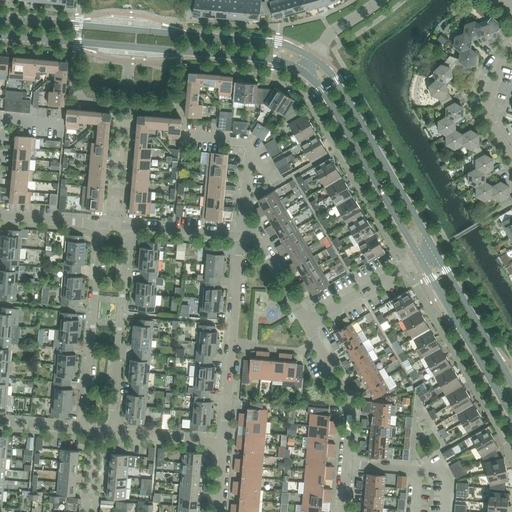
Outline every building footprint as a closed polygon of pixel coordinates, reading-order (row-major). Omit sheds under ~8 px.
[(193,15),(205,16),(206,0),(194,0),(194,8),(193,15)] [(206,0),(205,16),(215,17),(216,0),(206,0)] [(216,0),(215,17),(226,18),(227,0),(216,0)] [(227,0),(226,18),(237,19),(238,0),(227,0)] [(238,0),(237,19),(248,20),(249,0),(246,0),(238,0)] [(249,0),(248,20),(259,21),(260,16),(266,16),(265,1),(261,1),(249,0)] [(285,17),(280,0),(269,0),(268,0),(265,1),(266,16),(272,15),(274,20),(285,17)] [(291,0),(280,0),(285,17),(295,14),(291,0)] [(302,0),(291,0),(295,14),(306,11),(302,0)] [(316,8),(313,0),(302,0),(306,11),(316,8)] [(490,25),(481,28),(479,37),(486,43),(495,40),(497,31),(501,26),(492,18),(489,22),(490,25)] [(465,25),(464,34),(471,40),(479,37),(481,28),(474,22),(465,25)] [(454,46),(461,52),(470,49),(471,40),(464,34),(455,37),(454,46)] [(470,49),(461,52),(459,61),(456,60),(454,64),(462,72),(466,67),(475,64),(477,55),(470,49)] [(0,56),(0,74),(7,75),(9,57),(0,56)] [(25,59),(14,58),(13,67),(10,67),(9,79),(24,80),(25,59)] [(36,60),(25,59),(24,80),(34,81),(35,75),(36,60)] [(41,71),(51,72),(52,61),(36,60),(35,75),(40,76),(41,71)] [(56,72),(56,77),(67,78),(68,62),(52,61),(51,72),(56,72)] [(462,72),(454,64),(450,68),(441,65),(434,71),(436,80),(445,83),(452,77),(451,74),(453,72),(458,76),(462,72)] [(189,73),(188,89),(199,90),(199,85),(204,85),(205,74),(189,73)] [(221,76),(205,74),(204,85),(214,86),(214,91),(219,91),(219,95),(221,76)] [(232,77),(221,76),(219,95),(231,96),(232,77)] [(50,87),(50,93),(65,94),(67,78),(56,77),(55,88),(50,87)] [(437,97),(441,104),(451,98),(447,92),(445,83),(436,80),(429,86),(431,96),(437,97)] [(233,101),(244,102),(246,83),(235,82),(233,101)] [(244,102),(262,104),(264,89),(257,88),(257,84),(246,83),(244,102)] [(264,89),(262,104),(265,104),(274,110),(285,94),(275,88),(273,92),(270,90),(264,89)] [(199,90),(188,89),(187,105),(202,106),(203,100),(198,100),(199,90)] [(65,94),(50,93),(49,104),(64,105),(65,94)] [(285,94),(274,110),(284,116),(285,118),(298,111),(295,106),(292,104),(294,100),(285,94)] [(446,108),(447,117),(455,122),(463,117),(463,108),(454,103),(451,98),(441,104),(443,108),(446,108)] [(202,106),(187,105),(186,116),(201,117),(202,106)] [(66,129),(81,130),(82,126),(83,111),(68,110),(66,129)] [(84,122),(98,123),(99,112),(83,111),(82,126),(83,127),(84,122)] [(285,118),(294,134),(311,124),(305,115),(301,117),(298,111),(285,118)] [(99,123),(98,128),(109,129),(111,113),(99,112),(98,123),(99,123)] [(137,131),(148,132),(148,128),(149,128),(150,117),(138,116),(137,131)] [(150,117),(149,128),(163,129),(163,134),(165,134),(166,118),(150,117)] [(438,131),(446,135),(455,131),(455,122),(447,117),(438,121),(438,131)] [(181,120),(166,118),(165,134),(169,134),(168,138),(179,139),(181,120)] [(233,133),(239,134),(241,122),(234,121),(233,133)] [(241,122),(239,134),(246,135),(248,123),(241,122)] [(251,134),(257,137),(264,127),(258,123),(251,134)] [(294,134),(300,143),(316,134),(311,124),(294,134)] [(257,137),(263,141),(270,131),(264,127),(257,137)] [(92,144),(108,145),(109,129),(98,128),(98,133),(93,132),(93,138),(92,144)] [(469,152),(471,156),(481,150),(478,144),(478,135),(470,130),(462,135),(462,145),(470,149),(469,152)] [(136,148),(151,149),(152,143),(147,143),(148,132),(137,131),(136,148)] [(454,149),(462,145),(462,135),(455,131),(446,135),(446,145),(454,149)] [(316,134),(300,143),(305,153),(322,143),(316,134)] [(16,136),(15,146),(15,148),(31,149),(35,149),(36,138),(16,136)] [(264,145),(267,151),(278,145),(274,139),(264,145)] [(322,143),(305,153),(311,163),(327,153),(322,143)] [(107,156),(108,145),(92,144),(91,155),(107,156)] [(278,145),(267,151),(271,157),(281,151),(278,145)] [(15,150),(14,158),(30,160),(31,149),(15,148),(15,150)] [(135,159),(150,160),(151,149),(136,148),(135,159)] [(476,160),(476,169),(485,173),(493,169),(493,159),(484,155),(481,150),(471,156),(473,160),(476,160)] [(207,164),(211,165),(227,166),(227,164),(228,155),(208,153),(207,164)] [(107,156),(91,155),(90,165),(106,167),(107,156)] [(274,163),(277,169),(288,163),(284,157),(274,163)] [(14,158),(13,167),(13,169),(29,170),(30,160),(14,158)] [(314,168),(319,178),(336,168),(330,158),(314,168)] [(134,169),(149,170),(150,160),(135,159),(134,169)] [(288,163),(277,169),(281,175),(291,169),(288,163)] [(207,164),(206,175),(226,177),(226,168),(236,169),(237,165),(227,164),(227,166),(211,165),(207,164)] [(89,176),(105,177),(106,167),(90,165),(89,176)] [(319,178),(325,187),(341,177),(336,168),(319,178)] [(13,171),(12,180),(28,181),(32,182),(33,171),(29,170),(13,169),(13,171)] [(149,170),(134,169),(133,180),(148,181),(149,170)] [(468,183),(476,187),(485,182),(485,173),(476,169),(468,173),(468,183)] [(206,175),(205,186),(225,188),(225,186),(226,177),(206,175)] [(89,176),(89,187),(104,188),(105,177),(89,176)] [(325,187),(330,196),(347,187),(341,177),(325,187)] [(12,180),(11,189),(11,191),(27,192),(28,181),(12,180)] [(147,192),(148,181),(133,180),(132,191),(147,192)] [(485,201),(492,196),(492,187),(485,182),(476,187),(476,196),(485,201)] [(492,187),(492,196),(500,201),(499,203),(501,207),(511,201),(508,196),(508,187),(500,182),(492,187)] [(83,186),(82,197),(103,199),(104,188),(89,187),(83,186)] [(225,188),(205,186),(204,197),(224,198),(225,190),(235,190),(235,186),(225,186),(225,188)] [(330,196),(336,206),(352,196),(347,187),(330,196)] [(11,191),(11,193),(10,202),(30,204),(31,192),(27,192),(11,191)] [(151,192),(147,192),(132,191),(131,201),(150,203),(151,192)] [(254,210),(257,214),(280,200),(275,191),(258,200),(261,206),(254,210)] [(46,205),(55,206),(56,195),(47,194),(46,205)] [(336,206),(341,215),(358,205),(352,196),(336,206)] [(103,199),(82,197),(81,208),(102,210),(103,199)] [(203,207),(207,208),(223,209),(223,207),(224,198),(204,197),(203,207)] [(266,214),(269,219),(286,210),(280,200),(257,214),(259,218),(266,214)] [(150,203),(131,201),(130,213),(149,214),(150,203)] [(341,215),(347,224),(363,215),(358,205),(341,215)] [(207,208),(203,207),(202,219),(222,220),(223,211),(233,212),(233,208),(223,207),(223,209),(207,208)] [(265,228),(268,233),(291,219),(286,210),(269,219),(272,224),(265,228)] [(347,224),(352,234),(369,224),(363,215),(347,224)] [(511,216),(501,223),(509,238),(511,236),(511,216)] [(277,233),(280,238),(296,228),(291,219),(268,233),(270,237),(277,233)] [(352,234),(357,243),(374,234),(369,224),(352,234)] [(276,247),(278,251),(302,238),(296,228),(280,238),(283,243),(276,247)] [(0,246),(20,248),(21,231),(8,230),(7,236),(2,235),(1,241),(0,241),(0,246)] [(357,243),(363,253),(379,243),(374,234),(357,243)] [(81,236),(67,235),(65,252),(87,254),(87,249),(85,248),(86,243),(80,242),(81,236)] [(288,252),(291,257),(307,247),(302,238),(278,251),(281,256),(288,252)] [(138,253),(137,259),(159,261),(160,243),(146,242),(146,248),(140,247),(140,253),(138,253)] [(379,243),(363,253),(369,263),(385,253),(379,243)] [(0,257),(5,258),(5,265),(18,266),(20,248),(0,246),(0,251),(0,252),(0,256),(0,257)] [(206,247),(204,265),(226,266),(226,261),(224,261),(224,255),(219,254),(220,248),(206,247)] [(287,266),(289,270),(313,257),(307,247),(291,257),(294,262),(287,266)] [(87,254),(65,252),(64,270),(78,271),(78,264),(84,265),(84,259),(86,259),(87,254)] [(299,270),(302,276),(318,266),(313,257),(289,270),(292,275),(299,270)] [(144,270),(143,277),(157,278),(159,261),(137,259),(137,264),(139,264),(139,270),(144,270)] [(0,281),(17,283),(18,266),(5,265),(4,270),(0,270),(0,281)] [(198,281),(203,282),(217,283),(217,277),(222,277),(223,271),(225,271),(226,266),(204,265),(203,276),(198,275),(198,281)] [(298,285),(300,289),(324,275),(318,266),(302,276),(305,281),(298,285)] [(64,270),(62,287),(84,289),(84,283),(82,283),(83,277),(77,277),(78,271),(64,270)] [(324,275),(300,289),(303,293),(310,289),(313,295),(329,285),(324,275)] [(157,278),(143,277),(143,283),(137,282),(137,288),(135,288),(134,293),(156,295),(157,284),(162,285),(163,278),(157,278)] [(17,283),(0,281),(0,292),(2,293),(2,299),(15,300),(17,283)] [(217,283),(203,282),(201,299),(223,301),(223,295),(221,295),(221,289),(216,289),(217,283)] [(84,289),(62,287),(61,304),(75,306),(75,300),(81,300),(81,294),(83,294),(84,289)] [(391,301),(397,310),(413,301),(407,291),(391,301)] [(156,295),(134,293),(134,299),(136,299),(135,305),(141,305),(140,311),(154,313),(156,295)] [(223,301),(201,299),(200,317),(214,318),(214,312),(219,312),(220,306),(222,306),(223,301)] [(397,310),(402,320),(419,310),(413,301),(397,310)] [(0,325),(13,326),(18,327),(19,315),(14,315),(15,309),(1,308),(0,314),(0,313),(0,325)] [(402,320),(407,329),(424,320),(419,310),(402,320)] [(60,313),(59,330),(80,332),(81,326),(78,326),(79,320),(74,320),(74,314),(60,313)] [(131,331),(130,336),(152,338),(153,321),(139,320),(139,326),(134,325),(133,331),(131,331)] [(429,329),(424,320),(407,329),(413,339),(429,329)] [(351,324),(335,333),(341,343),(356,334),(351,324)] [(0,342),(12,344),(13,326),(0,325),(0,342)] [(197,342),(219,344),(219,339),(217,338),(217,333),(212,332),(213,326),(199,325),(197,342)] [(435,338),(429,329),(413,339),(418,348),(435,338)] [(55,330),(54,347),(57,348),(71,349),(72,343),(77,343),(77,337),(80,338),(80,332),(59,330),(55,330)] [(362,343),(356,334),(341,343),(346,352),(362,343)] [(137,348),(136,355),(150,356),(152,338),(130,336),(130,342),(132,342),(132,348),(137,348)] [(416,350),(421,359),(424,357),(440,348),(435,338),(418,348),(416,350)] [(0,360),(10,361),(12,344),(0,342),(0,360)] [(219,344),(197,342),(196,360),(210,361),(210,355),(215,355),(216,349),(218,350),(219,344)] [(351,362),(367,352),(362,343),(346,352),(351,362)] [(57,348),(56,365),(77,367),(78,361),(75,361),(76,355),(71,355),(71,349),(57,348)] [(424,357),(429,367),(446,357),(440,348),(424,357)] [(249,378),(260,379),(263,352),(256,352),(256,359),(250,359),(250,361),(244,360),(241,383),(249,384),(249,378)] [(260,379),(272,380),(274,361),(269,360),(269,353),(263,352),(260,379)] [(351,362),(357,371),(373,362),(367,352),(351,362)] [(272,380),(283,381),(286,354),(279,353),(278,361),(274,361),(272,380)] [(283,381),(283,387),(301,388),(303,365),(296,365),(297,363),(291,362),(292,355),(286,354),(283,381)] [(128,366),(127,371),(149,373),(150,356),(136,355),(136,360),(131,360),(130,366),(128,366)] [(429,367),(435,376),(451,366),(446,357),(429,367)] [(10,361),(0,360),(0,377),(9,378),(10,361)] [(196,360),(194,377),(216,379),(216,373),(214,373),(214,367),(209,367),(210,361),(196,360)] [(378,371),(373,362),(357,371),(362,380),(378,371)] [(56,365),(54,382),(68,383),(69,377),(74,378),(74,372),(77,372),(77,367),(56,365)] [(435,376),(440,385),(457,376),(451,366),(435,376)] [(134,383),(133,389),(147,390),(149,373),(127,371),(127,377),(129,377),(129,383),(134,383)] [(362,380),(368,390),(384,380),(378,371),(362,380)] [(440,385),(445,395),(462,385),(457,376),(440,385)] [(0,394),(7,396),(9,378),(0,377),(0,394)] [(216,379),(194,377),(193,388),(188,388),(188,394),(193,394),(207,396),(207,390),(212,390),(213,384),(215,384),(216,379)] [(384,380),(368,390),(373,399),(389,390),(384,380)] [(68,383),(54,382),(53,400),(74,401),(75,396),(72,396),(73,390),(68,389),(68,383)] [(445,395),(451,404),(468,395),(462,385),(445,395)] [(125,400),(124,406),(146,408),(147,390),(133,389),(133,395),(128,395),(127,400),(125,400)] [(193,394),(191,412),(213,414),(213,408),(211,408),(211,402),(206,401),(207,396),(193,394)] [(451,404),(456,414),(473,404),(468,395),(451,404)] [(53,400),(51,417),(65,418),(66,412),(71,412),(71,407),(74,407),(74,401),(53,400)] [(239,413),(239,420),(266,422),(268,410),(263,410),(263,403),(250,402),(249,409),(247,408),(247,414),(239,413)] [(373,402),(372,414),(390,415),(391,404),(373,402)] [(478,414),(473,404),(456,414),(462,423),(478,414)] [(146,408),(124,406),(124,411),(126,412),(126,417),(131,418),(130,424),(144,425),(146,408)] [(310,414),(309,426),(336,428),(337,422),(329,421),(330,416),(328,415),(328,409),(308,407),(307,414),(310,414)] [(213,414),(191,412),(190,429),(204,430),(204,424),(209,425),(210,419),(212,419),(213,414)] [(389,426),(390,415),(372,414),(371,424),(389,426)] [(484,423),(478,414),(462,423),(467,433),(484,423)] [(266,422),(239,420),(238,426),(246,427),(245,432),(265,433),(266,422)] [(389,437),(395,437),(395,427),(389,426),(371,424),(370,435),(389,437)] [(309,426),(308,437),(328,439),(328,434),(336,435),(336,428),(309,426)] [(487,427),(470,437),(476,447),(492,437),(487,427)] [(237,436),(237,442),(265,445),(265,433),(245,432),(245,436),(237,436)] [(389,437),(370,435),(369,446),(388,448),(389,437)] [(0,447),(7,448),(8,437),(0,436),(0,447)] [(308,437),(307,448),(335,451),(335,444),(327,444),(328,439),(308,437)] [(498,447),(492,437),(476,447),(484,461),(497,453),(494,449),(498,447)] [(265,445),(237,442),(236,449),(244,449),(243,454),(264,456),(265,445)] [(388,448),(369,446),(368,457),(387,459),(388,448)] [(334,457),(335,451),(307,448),(306,460),(326,462),(326,457),(334,457)] [(441,454),(445,460),(455,454),(452,448),(441,454)] [(61,450),(60,461),(78,463),(79,451),(61,450)] [(183,452),(182,463),(201,465),(202,454),(183,452)] [(485,463),(487,474),(506,470),(504,459),(500,460),(499,457),(497,453),(484,461),(485,463)] [(110,465),(128,467),(135,468),(136,456),(129,456),(111,454),(110,465)] [(235,459),(235,465),(263,468),(264,456),(243,454),(243,459),(235,459)] [(325,466),(326,462),(306,460),(305,471),(333,474),(333,467),(325,466)] [(60,461),(59,472),(77,473),(78,463),(60,461)] [(449,467),(452,473),(463,467),(459,461),(449,467)] [(201,465),(182,463),(181,474),(200,476),(201,465)] [(109,476),(127,478),(128,467),(110,465),(109,476)] [(242,471),(242,477),(262,478),(263,468),(235,465),(234,471),(242,471)] [(463,467),(452,473),(456,479),(466,473),(463,467)] [(490,485),(490,487),(505,489),(505,484),(505,482),(509,481),(506,470),(487,474),(490,485)] [(305,471),(304,482),(324,484),(324,479),(332,479),(333,474),(305,471)] [(59,472),(58,483),(76,484),(77,473),(59,472)] [(181,474),(180,485),(199,486),(200,476),(181,474)] [(366,485),(384,487),(385,476),(367,474),(366,485)] [(109,476),(108,487),(126,488),(127,478),(109,476)] [(407,477),(398,476),(397,488),(406,489),(407,477)] [(233,488),(261,490),(262,478),(242,477),(241,482),(233,481),(233,488)] [(304,482),(303,494),(331,496),(331,490),(324,489),(324,484),(304,482)] [(76,484),(58,483),(57,494),(75,496),(76,484)] [(456,490),(468,491),(469,484),(457,483),(456,490)] [(180,485),(179,496),(198,497),(199,486),(180,485)] [(365,496),(383,498),(384,487),(366,485),(365,496)] [(126,488),(108,487),(107,498),(125,500),(126,488)] [(490,487),(488,503),(507,505),(508,494),(504,493),(505,489),(490,487)] [(261,490),(233,488),(232,494),(240,495),(239,500),(260,502),(261,490)] [(456,490),(455,497),(467,498),(468,491),(456,490)] [(303,494),(302,505),(322,507),(322,502),(330,503),(331,496),(303,494)] [(179,506),(197,508),(198,497),(179,496),(179,506)] [(382,508),(383,498),(365,496),(364,507),(382,508)] [(231,504),(231,511),(247,511),(258,511),(260,502),(239,500),(239,505),(231,504)] [(488,503),(487,511),(506,511),(507,505),(488,503)]
